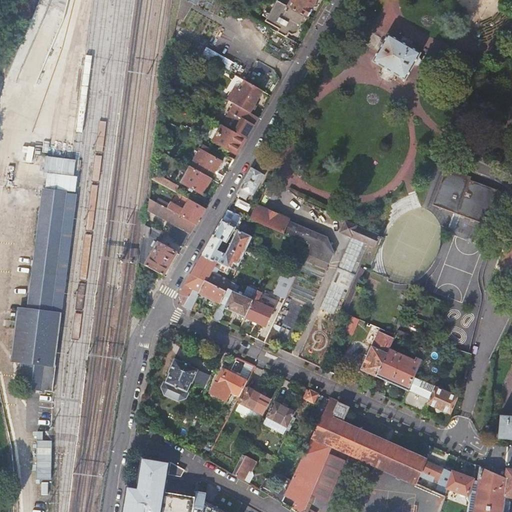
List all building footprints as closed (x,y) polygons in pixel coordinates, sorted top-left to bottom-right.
[(316,2),(313,0),(292,0),(289,7),(306,17),(308,18),(313,10),(311,9),(316,2)] [(306,17),(289,7),(277,1),(266,22),(279,29),(278,32),(287,37),(289,34),(292,35),(296,35),(306,17)] [(403,43),(389,35),(373,62),(406,81),(415,65),(417,67),(422,59),(419,57),(421,53),(408,46),(411,41),(406,38),(403,43)] [(204,56),(232,67),(235,58),(207,47),(204,56)] [(182,65),(173,60),(172,66),(179,70),(182,65)] [(240,92),(235,89),(229,100),(253,114),(260,104),(257,102),(263,92),(246,82),(240,92)] [(255,125),(243,118),(234,133),(246,140),(255,125)] [(246,140),(234,133),(212,120),(210,122),(221,129),(214,141),(238,155),(246,140)] [(210,150),(203,146),(191,167),(212,179),(221,184),(225,176),(216,171),(221,162),(208,154),(210,150)] [(203,195),(212,179),(191,167),(188,172),(183,169),(179,176),(184,179),(182,183),(203,195)] [(264,176),(253,169),(237,195),(242,198),(246,190),(254,194),(264,176)] [(469,177),(447,169),(434,204),(449,210),(450,207),(457,209),(456,212),(489,224),(501,192),(468,180),(469,177)] [(175,192),(178,187),(159,176),(156,182),(175,192)] [(48,391),(74,192),(39,187),(25,307),(14,306),(8,362),(21,363),(18,388),(48,391)] [(210,201),(198,195),(194,202),(206,209),(210,201)] [(185,248),(197,224),(168,209),(149,199),(148,210),(175,225),(169,236),(178,241),(177,243),(185,248)] [(197,224),(205,210),(189,201),(183,210),(171,203),(168,209),(197,224)] [(290,220),(257,206),(251,220),(311,246),(316,234),(289,222),(290,220)] [(236,213),(228,209),(202,255),(229,267),(232,269),(234,265),(239,267),(253,238),(238,230),(227,255),(217,251),(222,243),(224,245),(225,242),(227,243),(236,227),(229,223),(236,213)] [(379,238),(346,223),(341,233),(351,237),(320,309),(337,316),(368,244),(374,247),(377,240),(379,241),(379,238)] [(511,234),(502,263),(511,265),(511,234)] [(179,254),(158,243),(146,265),(167,276),(179,254)] [(229,267),(202,255),(192,274),(206,282),(227,292),(231,283),(215,274),(219,268),(227,272),(229,267)] [(297,274),(288,270),(277,295),(285,299),(297,274)] [(185,306),(192,310),(197,301),(199,297),(196,295),(197,292),(201,293),(206,282),(192,274),(181,293),(189,298),(185,306)] [(221,304),(227,292),(206,282),(201,293),(221,304)] [(246,318),(257,295),(252,292),(249,297),(250,300),(237,294),(240,287),(231,283),(227,292),(221,304),(213,320),(220,323),(226,309),(246,318)] [(263,294),(258,292),(257,295),(246,318),(266,327),(275,307),(269,304),(267,307),(258,303),(263,294)] [(197,301),(192,310),(196,312),(200,302),(197,301)] [(319,316),(301,354),(319,362),(337,325),(319,316)] [(376,377),(388,350),(394,337),(380,331),(362,371),(376,377)] [(276,338),(269,335),(265,343),(272,346),(276,338)] [(426,350),(421,348),(415,361),(388,350),(376,377),(408,391),(414,377),(426,350)] [(180,364),(173,361),(167,374),(168,375),(162,389),(164,395),(177,401),(183,399),(190,384),(191,384),(197,372),(187,368),(188,367),(181,363),(180,364)] [(245,381),(223,370),(210,393),(226,401),(231,392),(240,396),(250,377),(248,376),(245,381)] [(428,404),(450,414),(458,393),(456,392),(455,395),(414,377),(408,391),(402,405),(423,414),(428,404)] [(268,398),(249,388),(241,404),(260,414),(268,398)] [(318,395),(311,391),(307,400),(314,404),(318,395)] [(308,404),(297,398),(294,403),(305,409),(308,404)] [(342,422),(348,409),(330,400),(292,481),(285,495),(295,501),(292,509),(296,511),(312,511),(305,508),(332,447),(416,484),(422,472),(435,478),(434,480),(440,483),(439,485),(468,497),(474,481),(453,472),(452,473),(342,422)] [(295,413),(275,402),(266,420),(270,422),(267,426),(276,431),(280,424),(287,428),(295,413)] [(313,414),(302,408),(297,419),(307,424),(313,414)] [(511,417),(503,417),(499,444),(511,445),(511,417)] [(37,478),(52,478),(53,440),(38,439),(37,478)] [(255,462),(246,457),(235,476),(244,481),(255,462)] [(137,488),(126,486),(121,511),(238,511),(243,504),(219,491),(211,506),(206,502),(206,493),(196,491),(196,497),(167,493),(169,475),(181,478),(185,471),(171,463),(141,458),(137,488)] [(483,469),(480,468),(473,511),(507,511),(509,501),(507,496),(505,494),(507,479),(502,477),(489,472),(483,469)] [(277,486),(266,479),(260,490),(282,502),(285,495),(292,481),(285,477),(281,479),(277,486)]
